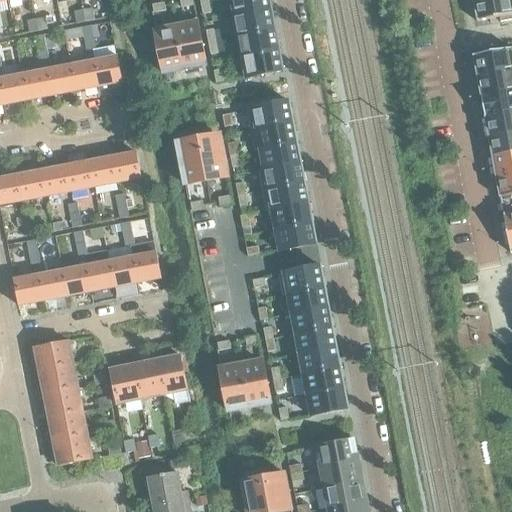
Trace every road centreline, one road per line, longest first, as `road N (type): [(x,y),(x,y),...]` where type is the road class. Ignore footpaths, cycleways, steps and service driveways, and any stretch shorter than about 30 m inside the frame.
road 1 (residential): [(288,0),(388,511)]
road 2 (residential): [(449,45),(492,270)]
road 3 (residential): [(6,336),(164,306)]
road 4 (residential): [(0,138),(120,114)]
